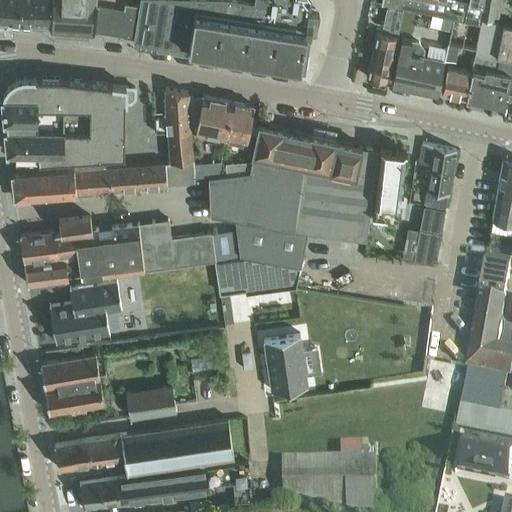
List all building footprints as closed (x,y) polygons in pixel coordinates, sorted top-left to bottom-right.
[(0,0),(0,21),(50,25),(50,0),(0,0)] [(50,0),(50,25),(50,31),(94,34),(96,0),(50,0)] [(124,10),(120,35),(134,38),(133,42),(217,55),(225,0),(140,0),(139,6),(125,4),(124,10)] [(230,0),(225,0),(217,55),(301,68),(306,35),(310,13),(230,0)] [(382,0),(382,3),(442,15),(453,17),(478,22),(482,0),(382,0)] [(483,0),(480,18),(481,19),(497,23),(497,22),(501,0),(483,0)] [(97,6),(96,31),(108,33),(112,8),(97,6)] [(388,81),(395,48),(403,10),(388,7),(383,32),(376,30),(366,77),(388,81)] [(112,8),(108,33),(120,35),(124,10),(112,8)] [(310,13),(306,35),(316,36),(319,14),(310,13)] [(442,15),(440,26),(451,29),(453,17),(442,15)] [(475,48),(471,69),(466,98),(505,105),(505,106),(506,107),(511,78),(511,25),(497,22),(497,23),(481,19),(480,22),(475,48)] [(445,59),(424,55),(425,48),(420,41),(412,39),(412,40),(401,38),(392,82),(438,92),(445,59)] [(445,54),(446,55),(445,61),(454,63),(455,56),(454,56),(456,45),(447,43),(445,54)] [(441,93),(466,98),(471,69),(447,65),(441,93)] [(7,120),(7,129),(37,130),(37,129),(66,129),(66,131),(124,131),(124,102),(130,102),(135,97),(135,87),(111,84),(64,78),(64,77),(36,77),(36,78),(24,78),(22,78),(20,79),(18,79),(16,80),(14,81),(12,82),(11,83),(9,85),(8,86),(7,88),(5,90),(4,91),(4,93),(3,97),(1,97),(4,121),(5,120),(7,120)] [(155,133),(168,132),(190,132),(190,131),(187,95),(187,92),(165,87),(167,115),(154,116),(155,133)] [(187,95),(190,131),(224,138),(232,101),(203,95),(202,98),(187,95)] [(232,101),(224,138),(241,142),(240,146),(249,148),(252,135),(248,134),(253,106),(232,101)] [(234,218),(234,219),(235,219),(239,254),(269,260),(300,265),(307,232),(364,239),(373,184),(373,173),(374,173),(377,150),(362,148),(362,146),(336,140),(336,139),(310,134),(310,135),(284,129),(284,128),(258,123),(252,154),(253,154),(252,161),(249,172),(281,168),(282,163),(302,167),(296,210),(252,216),(252,217),(234,218)] [(4,128),(7,152),(8,152),(15,152),(16,161),(15,161),(15,163),(124,155),(124,131),(66,131),(66,129),(37,129),(37,130),(7,129),(6,129),(6,128),(4,128)] [(168,132),(170,161),(192,160),(190,132),(168,132)] [(430,162),(426,189),(427,189),(425,202),(429,205),(444,208),(447,193),(448,193),(455,149),(423,142),(419,160),(430,162)] [(380,147),(372,218),(385,220),(384,225),(397,226),(398,221),(406,150),(380,147)] [(511,160),(502,159),(491,219),(511,222),(511,160)] [(170,162),(11,173),(14,197),(75,192),(167,185),(194,182),(194,179),(192,162),(192,160),(170,161),(170,162)] [(204,161),(192,162),(194,179),(205,178),(205,177),(204,161)] [(225,163),(226,175),(249,172),(252,161),(225,163)] [(208,177),(210,215),(234,219),(234,218),(252,217),(252,216),(296,210),(302,167),(282,163),(281,168),(249,172),(226,175),(208,177)] [(19,235),(24,262),(78,255),(79,267),(80,269),(81,277),(144,269),(216,259),(212,231),(172,236),(169,219),(92,228),(90,216),(59,220),(60,233),(55,233),(54,230),(19,235)] [(419,228),(413,258),(435,262),(441,233),(419,228)] [(24,262),(27,285),(69,279),(68,271),(67,269),(79,267),(78,255),(24,262)] [(241,256),(216,259),(220,293),(245,290),(241,256)] [(484,259),(477,295),(503,300),(510,263),(484,259)] [(300,265),(269,260),(273,290),(297,287),(300,265)] [(51,303),(49,303),(56,342),(57,341),(57,340),(109,331),(109,333),(110,333),(106,309),(120,307),(121,308),(122,308),(117,278),(116,278),(116,280),(71,287),(71,286),(70,286),(72,301),(51,305),(51,303)] [(477,295),(464,369),(464,370),(509,380),(511,363),(511,329),(499,327),(503,300),(477,295)] [(300,333),(264,338),(271,390),(308,384),(300,333)] [(40,362),(44,387),(100,378),(96,353),(40,362)] [(44,387),(48,412),(71,408),(71,413),(87,411),(86,406),(104,403),(100,378),(44,387)] [(126,391),(130,418),(177,411),(172,383),(126,391)] [(54,445),(58,468),(124,458),(127,473),(233,457),(227,419),(121,435),(54,445)] [(511,447),(464,438),(457,472),(508,483),(511,464),(511,447)] [(340,511),(372,511),(374,484),(374,460),(339,460),(282,461),(283,498),(340,511)] [(236,481),(233,461),(79,483),(84,507),(135,500),(213,490),(213,485),(236,481)] [(504,499),(500,511),(511,511),(511,501),(509,500),(504,499)]
